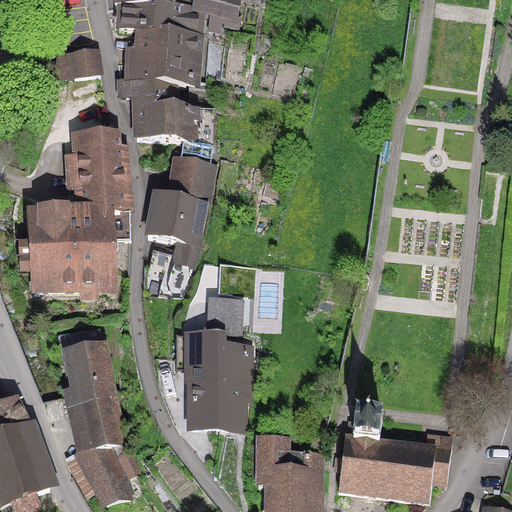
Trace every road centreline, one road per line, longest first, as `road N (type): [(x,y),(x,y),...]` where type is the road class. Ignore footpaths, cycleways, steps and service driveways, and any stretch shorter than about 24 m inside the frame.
road 1 (residential): [(0,330),(23,402),(76,511)]
road 2 (residential): [(511,363),(484,442),(445,511)]
